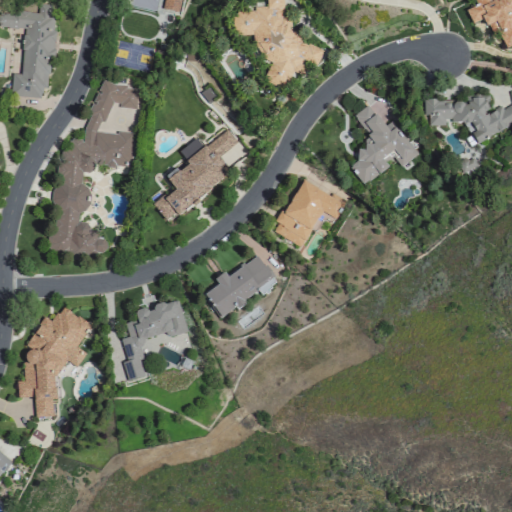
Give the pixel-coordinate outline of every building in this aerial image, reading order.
[(162,0),(161,11),(177,13),(178,0),(162,0)] [(291,36),(287,17),(286,16),(282,0),(265,0),(267,5),(253,8),(253,9),(234,13),(231,20),(235,37),(253,33),(258,58),(270,62),(263,81),(284,89),(291,71),(300,74),(304,74),(302,61),(316,66),(321,54),(319,47),(291,36)] [(511,0),(472,0),(475,6),(465,10),(471,24),(483,18),(491,36),(498,33),(505,49),(511,46),(511,0)] [(9,95),(45,99),(54,6),(38,4),(37,13),(17,11),(15,28),(23,28),(19,74),(12,73),(9,95)] [(81,174),(92,171),(94,165),(119,166),(131,163),(131,133),(99,132),(109,102),(129,109),(135,109),(136,86),(97,85),(76,149),(60,152),(55,167),(54,214),(59,233),(47,236),(47,239),(50,252),(93,253),(105,250),(105,240),(98,238),(96,230),(87,230),(86,224),(77,221),(78,209),(89,207),(89,204),(81,174)] [(476,145),(511,121),(511,89),(509,90),(509,104),(506,106),(496,107),(488,112),(487,96),(464,97),(464,100),(422,102),(423,111),(427,118),(427,126),(443,125),(443,122),(460,121),(476,145)] [(416,154),(395,126),(387,132),(367,105),(352,116),(371,141),(354,154),(358,159),(348,167),(361,184),(393,160),(399,167),(416,154)] [(184,161),(164,178),(172,188),(152,205),(166,222),(248,155),(226,129),(203,148),(194,138),(177,152),(184,161)] [(271,232),(299,247),(309,229),(316,232),(324,216),(333,220),(342,203),(300,180),(283,214),(278,211),(273,222),(276,223),(271,232)] [(219,318),(258,291),(259,294),(275,283),(255,255),(225,275),(223,272),(213,279),(217,285),(202,294),(219,318)] [(184,331),(178,301),(133,310),(135,322),(124,324),(127,337),(120,338),(125,362),(122,363),(125,380),(142,377),(138,359),(142,358),(139,340),(184,331)] [(88,321),(59,310),(54,310),(46,327),(35,323),(27,344),(28,351),(24,361),(21,367),(22,381),(15,381),(16,398),(32,397),(33,417),(51,417),(51,399),(59,399),(58,377),(53,375),(58,362),(64,362),(77,367),(83,351),(78,349),(88,321)] [(0,462),(3,465),(8,459),(0,453),(0,462)]
